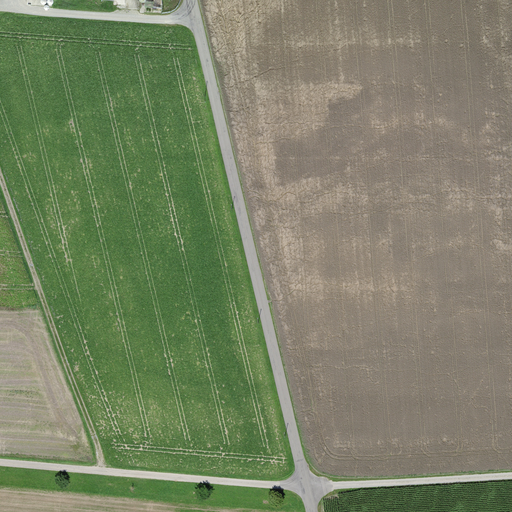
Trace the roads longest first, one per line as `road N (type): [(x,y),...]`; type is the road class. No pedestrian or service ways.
road 1 (unclassified): [(312,511),(194,0)]
road 2 (track): [(0,461),(307,487),(511,475)]
road 3 (track): [(0,162),(105,470)]
road 4 (track): [(0,8),(199,20)]
